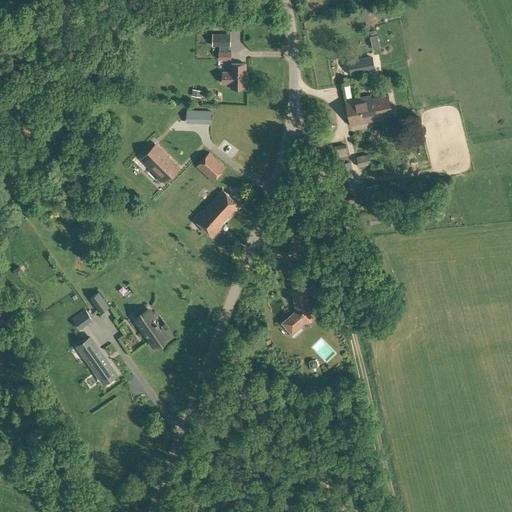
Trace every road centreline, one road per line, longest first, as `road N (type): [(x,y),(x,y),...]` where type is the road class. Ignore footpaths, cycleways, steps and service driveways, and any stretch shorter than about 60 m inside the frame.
road 1 (unclassified): [(154,511),(285,142),(294,68),(286,0)]
road 2 (track): [(292,107),(318,154),(394,511)]
road 3 (track): [(225,0),(0,28)]
